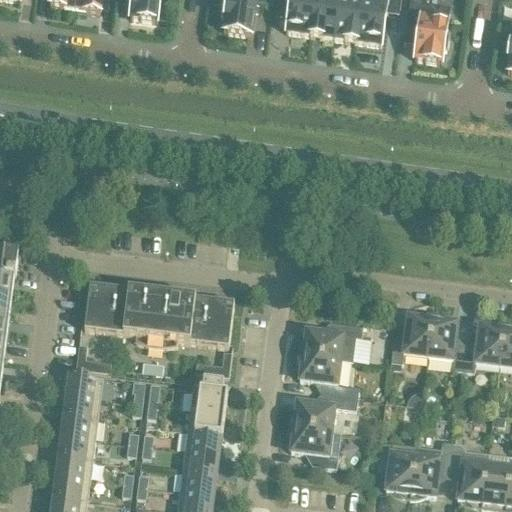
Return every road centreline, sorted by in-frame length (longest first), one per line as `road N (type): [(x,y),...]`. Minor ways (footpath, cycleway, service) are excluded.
road 1 (secondary): [(511,193),(80,130)]
road 2 (residential): [(188,60),(474,104)]
road 3 (residential): [(511,299),(288,270),(286,287)]
road 4 (residential): [(286,287),(54,256)]
road 5 (residential): [(259,511),(286,287)]
road 6 (residential): [(27,466),(54,256)]
road 7 (residential): [(0,36),(188,60)]
